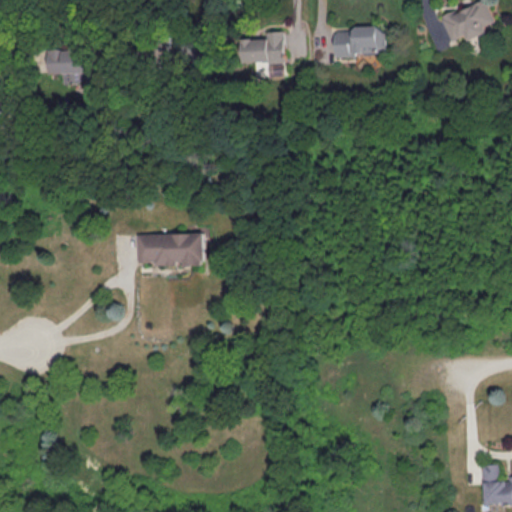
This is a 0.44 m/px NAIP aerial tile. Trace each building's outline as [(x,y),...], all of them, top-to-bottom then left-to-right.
[(497,20),(488,0),(481,0),(444,15),(454,38),(468,32),(471,38),(490,31),(487,24),(497,20)] [(388,52),(387,24),(355,24),(355,29),(336,29),(336,53),(388,52)] [(243,37),(244,61),(287,60),(286,30),(268,30),(268,36),(243,37)] [(50,48),(51,85),(96,82),(96,47),(50,48)] [(140,232),(141,261),(158,260),(158,263),(185,262),(185,264),(207,263),(206,231),(140,232)] [(485,503),(511,501),(511,475),(509,475),(509,478),(499,479),(498,462),(483,463),(485,503)]
